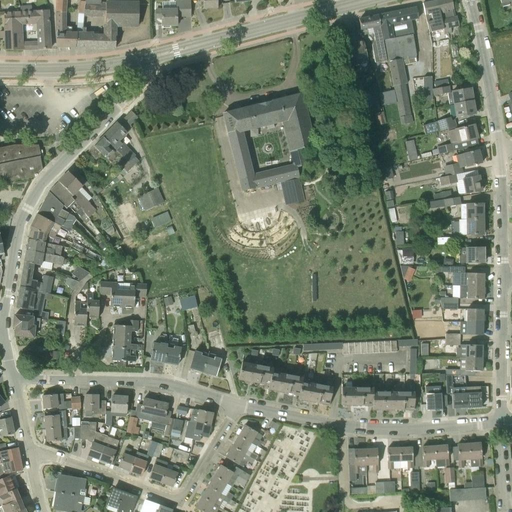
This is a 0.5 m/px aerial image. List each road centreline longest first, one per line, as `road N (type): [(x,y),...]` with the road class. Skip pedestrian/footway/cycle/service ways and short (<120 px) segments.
road 1 (residential): [(0,321),(32,197),(139,87),(148,57)]
road 2 (residential): [(236,403),(385,430),(502,421)]
road 3 (secondary): [(148,57),(372,0)]
road 4 (residential): [(74,380),(149,381),(236,403)]
road 5 (residential): [(185,495),(167,497),(29,450)]
road 6 (residential): [(469,0),(502,148)]
road 7 (secondary): [(0,68),(91,68),(148,57)]
road 8 (residential): [(506,287),(502,148)]
road 9 (residential): [(502,421),(506,287)]
road 10 (residential): [(74,380),(78,352),(98,342),(104,321),(137,315),(140,302)]
